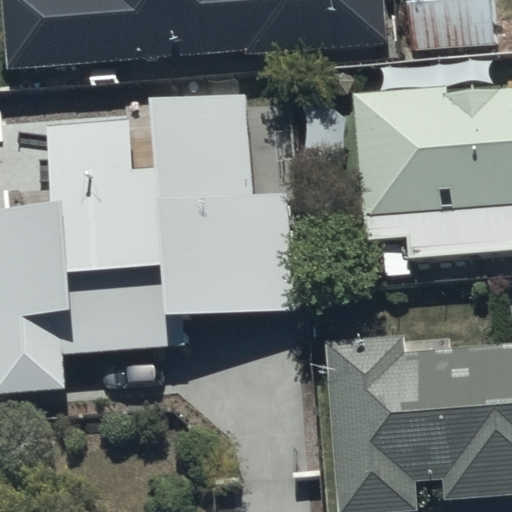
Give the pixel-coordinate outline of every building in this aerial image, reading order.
[(0,0),(4,68),(385,44),(382,0),(0,0)] [(488,0),(405,0),(410,55),(492,49),(488,0)] [(511,95),(364,107),(375,252),(416,248),(418,267),(511,259),(511,95)] [(0,399),(67,394),(65,361),(186,352),(184,325),(300,316),(291,192),(252,195),(245,100),(155,107),(159,169),(132,171),(128,114),(4,124),(5,144),(0,144),(0,399)] [(403,337),(328,342),(338,511),(418,511),(416,483),(444,482),(445,505),(511,500),(511,349),(404,356),(403,337)]
